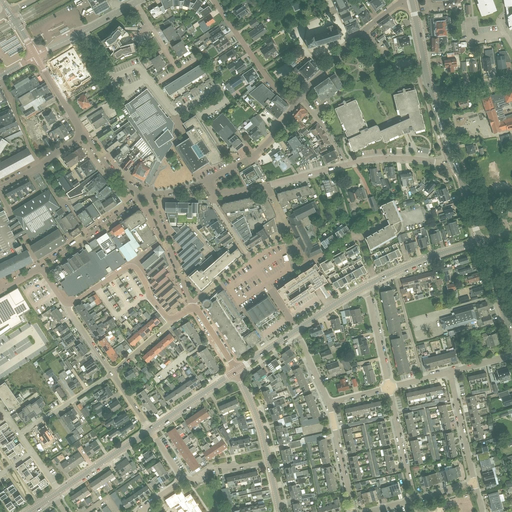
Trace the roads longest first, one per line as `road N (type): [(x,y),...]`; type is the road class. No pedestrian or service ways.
road 1 (residential): [(299,98),(356,35),(406,0)]
road 2 (residential): [(293,106),(214,0)]
road 3 (residential): [(39,267),(112,373)]
road 4 (residential): [(142,195),(39,267)]
